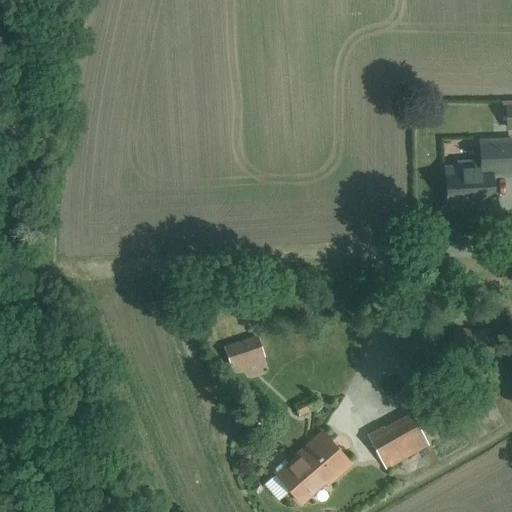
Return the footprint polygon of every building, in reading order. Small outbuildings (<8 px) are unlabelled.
[(511,132),(472,134),(473,164),(511,162),(511,132)] [(445,178),(445,211),(491,211),(491,178),(445,178)] [(224,346),(231,368),(264,357),(257,335),(224,346)] [(294,406),(300,418),(320,409),(315,397),(294,406)] [(367,439),(382,467),(427,443),(412,415),(367,439)] [(270,474),(295,505),(344,466),(319,435),(270,474)]
